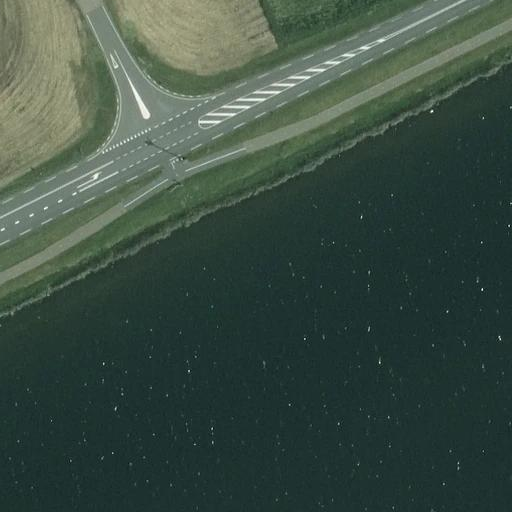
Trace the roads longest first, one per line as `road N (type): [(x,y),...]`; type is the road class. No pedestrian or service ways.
road 1 (primary): [(173,157),(490,0)]
road 2 (primary): [(0,243),(173,157)]
road 3 (unclassified): [(173,157),(83,0)]
